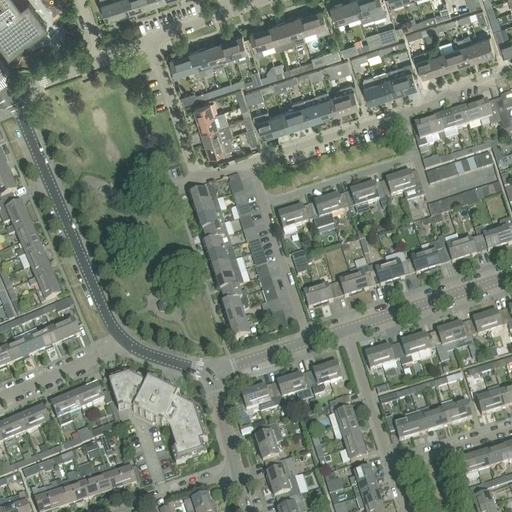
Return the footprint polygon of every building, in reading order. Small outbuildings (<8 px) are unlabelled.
[(0,0),(0,44),(10,58),(24,47),(49,28),(47,26),(29,2),(22,8),(15,0),(0,0)] [(119,16),(114,0),(113,0),(100,0),(107,20),(119,16)] [(119,16),(131,12),(127,0),(114,0),(119,16)] [(127,0),(131,12),(143,8),(140,0),(127,0)] [(140,0),(143,8),(155,4),(153,0),(140,0)] [(348,20),(360,16),(354,0),(353,0),(343,3),(348,20)] [(374,19),(372,12),(368,0),(354,0),(360,16),(362,23),(374,19)] [(381,0),(368,0),(372,12),(380,10),(382,17),(387,15),(385,8),(382,1),(381,0)] [(483,0),(486,8),(492,6),(489,0),(483,0)] [(480,2),(468,5),(470,11),(482,7),(480,2)] [(336,24),(348,20),(343,3),(330,8),(336,24)] [(492,6),(486,8),(490,20),(496,18),(492,6)] [(442,15),(436,16),(437,22),(451,17),(449,11),(448,7),(440,9),(442,15)] [(316,30),(328,26),(323,10),(311,14),(316,30)] [(476,13),(470,15),(471,21),(478,19),(480,27),(488,24),(483,11),(476,13)] [(311,14),(299,18),(304,34),(316,30),(311,16),(311,14)] [(435,16),(423,20),(425,26),(437,22),(436,16),(435,16)] [(299,18),(287,22),(294,45),(306,41),(304,34),(299,18)] [(496,18),(490,20),(494,32),(500,30),(496,18)] [(416,22),(411,24),(413,30),(425,26),(423,20),(416,22)] [(452,20),(444,23),(446,29),(454,26),(452,20)] [(287,22),(275,26),(282,49),(294,45),(287,22)] [(444,23),(437,26),(439,31),(446,29),(444,23)] [(411,24),(402,27),(403,33),(413,30),(411,24)] [(282,49),(275,26),(263,29),(268,46),(274,44),(276,51),(282,49)] [(433,27),(421,31),(423,36),(431,34),(435,33),(433,27)] [(257,58),(264,55),(262,48),(268,46),(263,29),(250,33),(255,49),(254,49),(257,58)] [(500,30),(494,32),(498,44),(503,42),(500,30)] [(421,31),(407,35),(409,41),(412,40),(415,39),(422,37),(423,36),(421,31)] [(396,32),(380,37),(383,45),(399,40),(396,32)] [(431,34),(425,36),(427,43),(433,41),(431,34)] [(238,63),(250,59),(248,52),(243,36),(230,40),(236,56),(237,61),(238,63)] [(471,42),(469,36),(463,38),(471,61),(483,57),(477,41),(471,42)] [(380,37),(368,41),(369,44),(370,49),(383,45),(380,37)] [(483,57),(495,53),(490,37),(477,41),(483,57)] [(459,65),(471,61),(463,38),(457,40),(459,46),(453,48),(459,65)] [(503,42),(498,44),(503,60),(504,59),(509,58),(511,56),(511,39),(510,40),(503,42)] [(226,65),(237,61),(236,56),(230,40),(218,44),(224,60),(226,65)] [(393,52),(405,48),(403,42),(391,46),(393,52)] [(213,70),(226,65),(224,60),(218,44),(207,48),(212,64),(213,70)] [(362,45),(357,47),(359,53),(370,49),(369,44),(362,45)] [(357,47),(344,51),(346,57),(359,53),(357,47)] [(391,47),(379,51),(381,56),(393,52),(391,47)] [(202,76),(209,74),(206,65),(212,64),(207,48),(195,52),(200,67),(202,75),(202,76)] [(447,69),(459,65),(453,48),(441,52),(447,69)] [(333,55),(325,58),(327,63),(341,58),(338,50),(332,52),(333,55)] [(379,51),(367,55),(369,60),(369,61),(380,57),(381,57),(381,56),(379,51)] [(417,68),(419,67),(423,77),(435,73),(429,56),(428,51),(413,56),(417,68)] [(202,75),(200,67),(195,52),(183,55),(188,71),(194,69),(196,77),(202,75)] [(435,73),(447,69),(441,52),(429,56),(435,73)] [(175,75),(188,71),(183,55),(170,59),(175,75)] [(324,55),(312,59),(313,61),(315,67),(327,63),(325,58),(324,55)] [(367,55),(351,60),(355,72),(362,70),(360,63),(369,60),(367,55)] [(313,61),(301,65),(303,71),(315,67),(313,61)] [(348,61),(333,66),(334,71),(336,78),(337,77),(352,73),(348,61)] [(405,73),(400,75),(405,91),(417,87),(414,76),(416,75),(412,63),(403,66),(405,73)] [(301,65),(289,69),(291,75),(303,71),(301,65)] [(333,66),(321,69),(323,75),(334,71),(333,66)] [(289,69),(277,73),(279,79),(291,75),(289,69)] [(321,69),(309,73),(310,79),(311,81),(312,81),(323,77),(323,75),(321,69)] [(394,76),(392,70),(386,72),(393,95),(405,91),(400,74),(394,76)] [(253,79),(245,82),(246,85),(245,86),(246,89),(255,86),(262,84),(261,78),(258,71),(251,73),(253,79)] [(381,99),(393,95),(386,72),(374,76),(376,82),(381,99)] [(267,76),(261,78),(262,84),(263,84),(269,82),(279,79),(277,73),(267,76)] [(309,73),(297,77),(299,82),(310,79),(309,73)] [(369,103),(381,99),(376,82),(374,76),(364,79),(364,82),(365,86),(363,86),(369,103)] [(297,77),(285,81),(287,86),(299,82),(297,77)] [(244,80),(232,83),(234,89),(245,86),(246,85),(245,82),(244,80)] [(285,81),(273,85),(274,90),(276,94),(288,90),(287,86),(285,81)] [(232,83),(220,87),(222,93),(234,89),(232,83)] [(340,88),(342,93),(347,110),(360,106),(357,98),(359,98),(356,87),(351,84),(340,88)] [(273,85),(261,89),(262,94),(274,90),(273,85)] [(220,87),(208,91),(210,97),(222,93),(220,87)] [(241,90),(236,92),(237,94),(241,107),(246,105),(242,93),(241,90)] [(196,95),(197,101),(198,101),(210,97),(208,91),(196,95)] [(253,91),(246,94),(249,105),(257,103),(253,91)] [(328,92),(316,96),(323,118),(335,114),(330,97),(328,92)] [(335,114),(347,110),(342,93),(330,97),(335,114)] [(195,94),(182,98),(184,106),(197,101),(196,95),(195,94)] [(501,99),(494,102),(494,104),(495,104),(499,116),(499,117),(507,114),(506,111),(505,111),(503,103),(511,101),(509,94),(501,97),(501,99)] [(311,122),(323,118),(316,96),(304,100),(311,122)] [(304,100),(292,104),(294,109),(299,126),(300,127),(307,125),(307,123),(311,122),(304,100)] [(503,103),(505,111),(506,111),(511,109),(511,100),(511,101),(503,103)] [(483,104),(475,106),(478,114),(480,122),(489,120),(491,126),(500,123),(501,123),(501,122),(499,117),(499,116),(495,104),(494,104),(488,106),(488,104),(487,102),(483,104)] [(211,103),(195,108),(199,121),(215,115),(211,103)] [(246,105),(241,107),(245,120),(250,118),(246,105)] [(468,126),(480,122),(475,106),(463,110),(468,126)] [(287,130),(299,126),(294,109),(282,113),(287,130)] [(456,130),(468,126),(463,110),(451,114),(456,130)] [(275,133),(270,117),(268,112),(253,117),(257,130),(260,129),(263,138),(275,133)] [(215,115),(199,121),(203,133),(229,124),(225,113),(215,116),(215,115)] [(275,133),(287,130),(282,113),(270,117),(275,133)] [(446,139),(458,136),(456,130),(451,114),(439,118),(444,134),(446,139)] [(507,114),(499,117),(501,122),(501,123),(500,123),(503,132),(506,142),(511,139),(511,129),(507,114)] [(250,118),(245,120),(249,131),(254,129),(250,118)] [(439,118),(427,122),(432,138),(438,136),(440,141),(442,142),(447,141),(446,139),(444,134),(439,118)] [(419,149),(428,146),(428,145),(434,143),(432,138),(427,122),(415,126),(418,137),(415,138),(419,149)] [(229,124),(203,133),(207,145),(222,139),(230,137),(233,136),(229,125),(229,124)] [(249,131),(246,132),(251,147),(258,144),(259,144),(254,129),(249,131)] [(222,139),(207,145),(211,157),(226,152),(222,139)] [(499,140),(490,143),(492,149),(498,147),(501,146),(499,140)] [(487,144),(479,146),(481,153),(489,150),(487,144)] [(498,147),(492,149),(496,161),(502,159),(498,147)] [(470,149),(463,152),(465,158),(472,155),(470,149)] [(463,152),(455,154),(457,160),(465,158),(463,152)] [(489,154),(484,156),(487,167),(493,166),(493,165),(489,154)] [(451,155),(439,159),(441,165),(453,162),(451,155)] [(487,167),(484,156),(478,158),(482,169),(487,167)] [(439,157),(423,162),(425,170),(426,170),(441,165),(439,159),(439,157)] [(476,171),(482,169),(478,158),(472,159),(476,171)] [(470,173),(476,171),(472,159),(467,161),(470,173)] [(465,174),(470,173),(467,161),(461,163),(465,174)] [(453,178),(465,174),(461,163),(449,167),(453,178)] [(447,180),(453,178),(449,167),(444,169),(447,180)] [(0,185),(12,180),(7,168),(0,171),(0,185)] [(442,182),(447,180),(444,169),(438,170),(442,182)] [(436,184),(439,183),(442,182),(438,170),(433,172),(436,184)] [(430,186),(436,184),(433,172),(426,174),(430,186)] [(411,173),(399,177),(404,193),(407,202),(424,197),(417,174),(412,176),(411,173)] [(504,185),(509,184),(507,175),(501,177),(504,185)] [(383,185),(381,186),(385,198),(391,196),(391,197),(404,193),(399,177),(386,181),(386,182),(387,184),(383,185)] [(0,206),(15,200),(12,194),(17,192),(12,180),(0,185),(0,206)] [(233,196),(244,192),(240,180),(229,184),(233,196)] [(375,184),(363,188),(368,205),(370,204),(380,201),(380,200),(385,198),(381,186),(376,188),(375,185),(375,184)] [(497,197),(503,195),(500,184),(493,186),(497,197)] [(348,196),(346,197),(350,209),(352,208),(356,207),(356,208),(368,205),(363,188),(362,188),(362,186),(354,189),(355,191),(350,192),(350,193),(351,195),(348,196)] [(490,199),(497,197),(493,186),(487,188),(490,199)] [(195,208),(217,201),(216,198),(219,192),(218,191),(210,187),(209,187),(207,191),(191,196),(195,208)] [(485,201),(490,199),(487,188),(481,190),(485,201)] [(478,203),(485,201),(481,190),(475,192),(478,203)] [(236,208),(248,204),(244,192),(233,196),(237,208),(236,208)] [(475,192),(469,194),(473,205),(478,203),(475,192)] [(469,194),(463,196),(467,207),(473,205),(469,194)] [(330,198),(327,200),(332,216),(335,215),(345,212),(345,211),(350,209),(346,197),(340,199),(339,197),(339,196),(330,198)] [(463,196),(457,198),(461,209),(467,207),(463,196)] [(457,198),(452,199),(455,211),(461,209),(457,198)] [(455,211),(452,199),(446,201),(449,213),(455,211)] [(15,200),(0,206),(0,207),(2,212),(0,215),(4,225),(11,221),(27,215),(22,203),(17,205),(15,200)] [(327,200),(314,203),(315,207),(314,207),(310,209),(314,220),(317,231),(323,229),(323,228),(335,224),(332,216),(327,200)] [(199,220),(215,215),(220,213),(221,213),(217,201),(195,208),(199,220)] [(444,215),(449,213),(446,201),(440,203),(444,215)] [(438,217),(441,216),(441,215),(444,215),(440,203),(434,205),(438,217)] [(240,220),(251,217),(252,216),(248,204),(236,208),(240,220)] [(431,219),(432,219),(438,217),(434,205),(428,207),(431,219)] [(296,209),(291,211),(296,227),(301,225),(308,223),(308,222),(311,221),(314,220),(310,209),(304,210),(303,208),(303,207),(296,209)] [(278,215),(283,231),(296,227),(291,211),(290,211),(290,209),(283,212),(283,213),(278,215)] [(218,227),(221,226),(224,225),(220,213),(215,215),(199,220),(203,232),(205,232),(205,231),(218,227)] [(16,233),(32,226),(27,215),(11,221),(14,227),(7,230),(9,236),(16,233)] [(436,225),(444,222),(441,216),(438,217),(432,219),(433,224),(435,224),(436,225)] [(244,232),(255,228),(251,217),(240,220),(244,232)] [(431,219),(424,221),(426,227),(433,224),(432,219),(431,219)] [(500,248),(511,244),(511,242),(511,241),(511,240),(511,222),(511,219),(500,222),(499,224),(502,230),(495,232),(500,248)] [(224,225),(221,226),(218,227),(205,231),(205,232),(208,243),(209,243),(229,237),(225,225),(224,225)] [(21,245),(37,238),(32,226),(16,233),(21,245)] [(383,226),(376,228),(378,235),(385,232),(383,226)] [(248,244),(249,244),(259,240),(255,228),(244,232),(248,244)] [(489,234),(487,231),(482,228),(475,231),(478,239),(481,251),(487,249),(488,252),(500,248),(495,232),(489,234)] [(460,244),(457,236),(445,239),(444,237),(438,239),(439,242),(442,251),(446,262),(451,260),(452,264),(465,260),(460,244)] [(232,249),(229,237),(209,243),(208,243),(205,244),(209,256),(225,251),(232,249)] [(19,259),(26,255),(26,256),(42,249),(40,245),(42,244),(39,238),(37,238),(21,245),(24,250),(17,253),(19,259)] [(481,251),(478,239),(472,241),(472,240),(460,244),(465,260),(477,256),(476,252),(481,251)] [(252,256),(264,252),(260,240),(259,240),(249,244),(252,256)] [(429,271),(441,267),(440,264),(446,262),(442,251),(439,242),(430,245),(428,248),(430,253),(424,255),(429,271)] [(31,268),(47,261),(42,249),(26,256),(31,268)] [(213,268),(229,263),(236,261),(232,249),(225,251),(209,256),(213,268)] [(256,268),(267,264),(268,264),(264,252),(252,256),(256,268)] [(294,262),(306,258),(304,252),(292,256),(294,262)] [(388,267),(393,283),(405,279),(404,275),(410,274),(406,262),(403,254),(385,259),(388,267)] [(416,275),(429,271),(424,255),(411,259),(412,261),(406,262),(410,274),(415,272),(416,275)] [(298,275),(310,271),(308,265),(307,260),(306,258),(294,262),(298,275)] [(36,279),(52,273),(47,261),(31,268),(36,279)] [(217,280),(233,275),(240,273),(236,261),(229,263),(213,268),(217,280)] [(267,265),(267,264),(256,268),(255,268),(259,280),(270,276),(267,265)] [(352,278),(357,294),(369,290),(368,287),(374,285),(370,274),(368,268),(368,267),(350,272),(352,278)] [(381,287),(393,283),(388,267),(376,271),(376,272),(370,274),(374,285),(379,283),(381,287)] [(57,284),(52,273),(36,279),(29,282),(31,287),(38,284),(41,291),(57,284)] [(223,292),(238,287),(244,285),(240,273),(233,275),(217,280),(221,293),(223,292)] [(262,292),(274,288),(270,276),(259,280),(262,292)] [(7,291),(13,289),(8,278),(2,280),(7,291)] [(345,298),(357,294),(352,278),(340,282),(340,283),(334,285),(338,297),(344,295),(345,298)] [(42,305),(46,303),(62,296),(57,284),(41,291),(37,293),(42,305)] [(338,297),(334,285),(329,287),(329,286),(316,290),(321,306),(333,302),(332,298),(338,297)] [(238,287),(223,292),(226,303),(227,304),(248,297),(246,291),(241,293),(238,287)] [(268,304),(278,300),(274,288),(262,292),(266,304),(268,303),(268,304)] [(12,303),(18,300),(13,289),(7,291),(12,303)] [(321,306),(316,290),(304,294),(301,294),(304,302),(306,302),(309,310),(321,306)] [(4,306),(9,304),(4,292),(0,294),(0,297),(4,306)] [(226,303),(223,304),(227,317),(243,312),(250,309),(249,306),(250,303),(248,297),(227,304),(226,303)] [(66,300),(54,305),(56,311),(57,313),(71,307),(68,300),(67,299),(66,300)] [(17,314),(22,312),(18,300),(12,303),(17,314)] [(283,312),(279,300),(278,300),(268,304),(271,315),(283,312)] [(4,306),(3,307),(9,321),(15,318),(14,316),(9,304),(4,306)] [(45,316),(56,311),(54,305),(42,310),(45,316)] [(42,310),(31,315),(33,321),(45,316),(42,310)] [(245,318),(243,312),(227,317),(231,329),(247,324),(253,322),(251,317),(245,318)] [(283,312),(271,315),(275,327),(274,328),(275,333),(287,329),(286,324),(287,324),(285,319),(283,312)] [(502,327),(508,325),(504,314),(499,316),(497,312),(485,316),(490,332),(502,328),(502,327)] [(31,315),(19,320),(22,326),(26,324),(30,322),(32,321),(33,321),(31,315)] [(490,332),(485,316),(473,320),(474,324),(468,325),(472,337),(478,335),(478,336),(490,332)] [(10,331),(22,326),(19,320),(8,325),(10,331)] [(69,341),(81,336),(74,320),(62,325),(69,341)] [(235,341),(251,336),(247,324),(231,329),(235,341)] [(466,339),(472,337),(468,325),(463,327),(462,324),(449,328),(454,344),(467,340),(466,339)] [(0,334),(10,331),(8,325),(0,328),(0,334)] [(57,346),(69,341),(62,325),(51,330),(57,346)] [(436,336),(432,337),(436,348),(439,356),(457,351),(454,344),(449,328),(437,332),(438,335),(436,336)] [(46,351),(57,346),(51,330),(39,335),(46,351)] [(25,335),(14,339),(16,345),(23,360),(34,356),(28,340),(27,340),(25,335)] [(34,356),(46,351),(39,335),(28,340),(34,356)] [(426,335),(414,339),(419,355),(431,351),(430,350),(436,348),(432,337),(427,339),(426,335)] [(401,347),(397,348),(400,360),(403,367),(404,372),(407,370),(406,366),(413,364),(411,358),(419,355),(414,339),(406,342),(401,343),(401,344),(402,347),(401,347)] [(11,365),(23,360),(16,345),(4,350),(11,365)] [(383,349),(377,351),(383,367),(384,371),(393,369),(397,367),(395,362),(400,360),(397,348),(391,350),(390,348),(390,347),(383,349)] [(0,370),(11,365),(4,350),(0,351),(0,370)] [(370,371),(383,367),(377,351),(365,355),(370,371)] [(494,370),(506,366),(504,360),(492,364),(494,370)] [(330,384),(333,383),(343,380),(338,364),(325,368),(330,384)] [(482,374),(494,370),(492,364),(480,368),(482,374)] [(323,386),(330,384),(325,368),(324,368),(324,366),(317,368),(318,370),(313,371),(314,375),(308,377),(312,388),(315,396),(324,393),(325,390),(323,386)] [(470,377),(482,374),(480,368),(468,372),(470,377)] [(116,379),(109,381),(118,408),(127,405),(130,374),(121,377),(122,380),(117,382),(116,379)] [(130,374),(127,405),(136,409),(149,384),(145,382),(143,381),(142,384),(136,381),(138,378),(130,374)] [(448,384),(463,380),(462,374),(446,379),(448,384)] [(302,375),(289,379),(295,395),(297,394),(299,403),(313,399),(310,389),(312,388),(308,377),(303,379),(302,376),(302,375)] [(294,395),(295,395),(289,379),(277,383),(278,386),(273,388),(276,400),(279,407),(280,410),(291,406),(290,402),(288,397),(294,395)] [(436,388),(448,384),(446,379),(434,382),(436,388)] [(149,384),(136,409),(148,416),(146,419),(149,420),(163,392),(165,387),(159,384),(157,388),(152,385),(154,382),(150,380),(149,384)] [(424,392),(436,388),(434,382),(422,386),(424,392)] [(102,394),(98,384),(86,389),(93,405),(105,400),(107,406),(112,403),(108,392),(102,394)] [(378,396),(391,392),(389,385),(376,389),(378,396)] [(412,396),(424,392),(422,386),(410,390),(412,396)] [(163,392),(149,420),(151,421),(153,418),(165,424),(178,399),(180,395),(179,394),(176,393),(175,397),(169,394),(171,390),(165,387),(163,392)] [(267,390),(266,387),(253,391),(259,407),(261,412),(261,413),(279,407),(276,400),(273,388),(267,390)] [(506,408),(511,406),(511,388),(501,392),(506,408)] [(86,389),(75,394),(81,410),(93,405),(86,389)] [(400,399),(412,396),(410,390),(398,394),(400,399)] [(246,411),(256,407),(259,407),(253,391),(241,394),(245,405),(246,411)] [(494,412),(506,408),(501,392),(489,396),(494,412)] [(70,415),(81,410),(75,394),(63,399),(70,415)] [(398,394),(380,399),(382,406),(400,400),(400,399),(398,394)] [(482,416),(494,412),(489,396),(477,400),(482,416)] [(338,407),(350,404),(349,398),(336,402),(338,407)] [(73,422),(70,415),(63,399),(51,404),(58,420),(61,428),(73,422)] [(178,399),(165,424),(173,428),(197,408),(189,404),(187,407),(182,404),(184,401),(178,399)] [(453,401),(441,405),(443,410),(448,427),(460,423),(455,407),(453,401)] [(460,423),(472,419),(467,403),(455,407),(460,423)] [(245,405),(236,408),(242,428),(251,426),(248,416),(246,411),(245,405)] [(348,411),(346,405),(330,410),(332,416),(336,415),(339,427),(356,422),(352,409),(348,411)] [(39,428),(50,423),(44,407),(32,413),(39,428)] [(248,416),(261,412),(259,407),(246,411),(248,416)] [(197,408),(173,428),(176,437),(203,428),(202,422),(199,423),(197,418),(200,417),(197,408)] [(436,430),(448,427),(443,410),(431,414),(436,430)] [(27,433),(39,428),(32,413),(20,417),(27,433)] [(424,434),(436,430),(431,414),(419,418),(424,434)] [(15,438),(27,433),(20,417),(9,422),(15,438)] [(395,425),(392,418),(386,420),(391,434),(396,432),(399,442),(412,438),(407,422),(395,425)] [(412,438),(424,434),(419,418),(407,422),(412,438)] [(9,422),(0,426),(0,433),(4,443),(7,450),(18,445),(15,438),(9,422)] [(267,422),(253,426),(255,432),(257,431),(269,428),(267,422)] [(343,439),(359,434),(356,422),(339,427),(343,439)] [(105,435),(108,434),(117,430),(115,424),(102,429),(105,435)] [(259,450),(275,445),(283,442),(277,425),(269,428),(257,431),(259,437),(255,438),(259,450)] [(203,428),(176,437),(180,449),(180,450),(203,443),(208,442),(207,439),(204,440),(202,434),(205,433),(203,428)] [(91,434),(93,440),(105,435),(102,429),(91,433),(91,434)] [(82,444),(93,440),(91,434),(79,439),(82,444)] [(315,448),(320,446),(317,434),(311,436),(315,448)] [(347,451),(363,446),(359,434),(343,439),(347,451)] [(107,437),(101,439),(102,443),(102,445),(104,445),(109,443),(107,437)] [(66,451),(70,449),(82,444),(79,439),(68,443),(64,445),(66,451)] [(87,455),(98,450),(95,443),(84,448),(87,453),(87,455)] [(109,443),(104,445),(108,457),(114,455),(111,447),(110,443),(109,443)] [(207,456),(203,443),(180,450),(180,449),(172,452),(177,466),(193,460),(192,457),(198,455),(199,458),(207,456)] [(51,457),(63,452),(66,451),(64,445),(48,451),(51,457)] [(280,463),(278,457),(279,457),(275,445),(259,450),(263,462),(267,461),(268,467),(280,463)] [(363,446),(347,451),(351,462),(351,463),(358,461),(367,458),(366,453),(367,453),(365,445),(363,446)] [(502,465),(511,461),(511,454),(509,445),(497,449),(502,465)] [(319,460),(324,458),(320,446),(315,448),(319,460)] [(490,469),(502,465),(497,449),(485,453),(490,469)] [(98,450),(87,455),(90,461),(101,457),(98,450)] [(39,462),(51,457),(48,451),(37,456),(39,462)] [(72,452),(61,457),(64,464),(64,465),(75,460),(72,452)] [(478,473),(490,469),(485,453),(473,457),(478,473)] [(28,467),(39,462),(37,456),(25,461),(28,467)] [(61,457),(53,460),(56,468),(64,464),(61,457)] [(466,476),(475,473),(478,473),(473,457),(461,460),(466,476)] [(323,472),(328,470),(324,458),(319,460),(323,472)] [(131,486),(137,485),(129,459),(123,461),(126,470),(119,473),(124,488),(131,485),(131,486)] [(16,471),(28,467),(25,461),(13,466),(16,471)] [(49,462),(43,465),(45,472),(46,473),(53,471),(52,469),(49,462)] [(271,486),(287,481),(290,480),(285,462),(280,463),(268,467),(270,473),(267,474),(271,486)] [(90,464),(78,468),(80,475),(89,500),(94,499),(93,498),(100,496),(92,472),(92,471),(90,464)] [(45,473),(42,465),(37,467),(40,475),(45,473)] [(112,475),(109,465),(104,467),(113,492),(118,491),(117,490),(124,488),(119,473),(112,475)] [(4,476),(16,471),(13,466),(2,470),(4,476)] [(37,467),(23,472),(27,480),(40,475),(37,467)] [(109,494),(113,492),(104,467),(99,468),(100,469),(92,472),(100,496),(109,493),(109,494)] [(356,478),(350,480),(352,487),(358,486),(374,481),(372,473),(371,470),(370,468),(361,471),(354,473),(356,478)] [(335,474),(324,477),(327,484),(330,494),(336,492),(333,482),(337,481),(335,474)] [(76,479),(69,482),(71,488),(76,503),(83,501),(84,502),(89,500),(80,475),(75,476),(76,479)] [(287,481),(271,486),(275,498),(276,498),(278,497),(280,503),(301,496),(295,478),(290,480),(287,481)] [(496,487),(508,483),(506,478),(494,482),(496,487)] [(61,481),(56,483),(65,508),(70,507),(69,506),(76,503),(71,488),(69,482),(62,484),(62,483),(61,481)] [(374,481),(358,486),(362,498),(378,493),(378,492),(377,489),(374,481)] [(484,491),(496,487),(494,482),(482,486),(484,491)] [(60,510),(65,508),(56,483),(51,484),(52,486),(45,489),(52,511),(59,509),(60,510)] [(471,495),(481,492),(484,491),(482,486),(470,490),(471,495)] [(38,491),(37,489),(32,491),(37,507),(38,511),(50,511),(52,511),(45,489),(38,491)] [(334,506),(339,504),(336,492),(330,494),(334,506)] [(30,511),(30,509),(28,505),(24,493),(19,495),(20,497),(13,499),(16,511),(30,511)] [(362,498),(356,499),(360,511),(366,510),(382,505),(379,497),(378,493),(362,498)] [(478,511),(494,506),(490,494),(474,499),(478,511)] [(195,511),(197,511),(211,508),(209,500),(208,495),(184,503),(187,511),(195,511),(196,511),(195,511)] [(279,509),(278,509),(279,511),(305,511),(301,496),(280,503),(282,508),(279,509)] [(16,511),(13,499),(6,501),(5,499),(0,501),(3,511),(16,511)]
